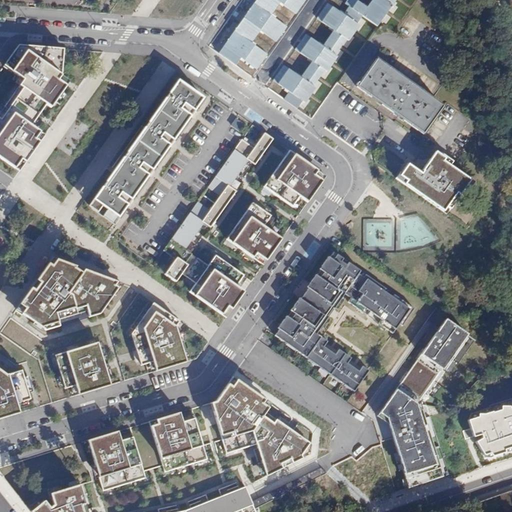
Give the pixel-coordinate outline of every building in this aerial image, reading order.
[(254,0),(216,54),(238,69),(245,60),(259,70),(270,55),(256,45),(264,34),(277,42),(288,27),(275,18),(284,5),(297,14),(306,0),(254,0)] [(288,100),(299,108),(304,101),(307,103),(317,89),(314,87),(325,71),(328,73),(340,57),(337,55),(347,41),(351,44),(366,22),(379,31),(400,0),(374,0),(368,9),(356,0),(349,0),(347,4),(352,8),(345,17),(329,6),(319,19),(337,31),(324,49),(307,37),(298,50),(315,62),(302,80),(285,68),(276,81),(293,93),(288,100)] [(0,83),(14,94),(19,87),(23,81),(12,74),(26,53),(55,74),(71,52),(17,47),(0,70),(0,83)] [(47,107),(50,109),(60,94),(65,87),(57,81),(60,77),(55,74),(26,53),(12,74),(23,81),(19,87),(32,96),(47,107)] [(440,106),(375,58),(355,85),(421,133),(440,106)] [(177,81),(91,199),(117,217),(202,99),(177,81)] [(17,118),(38,133),(44,137),(69,101),(60,94),(50,109),(47,107),(32,96),(17,118)] [(13,115),(0,133),(0,159),(13,168),(19,159),(24,163),(37,143),(33,140),(38,133),(17,118),(13,115)] [(240,131),(245,124),(237,118),(232,125),(240,131)] [(176,226),(160,249),(172,258),(174,256),(182,261),(188,253),(181,248),(200,221),(199,220),(223,185),(225,186),(243,160),(241,158),(248,148),(236,140),(209,179),(202,189),(180,220),(176,226)] [(287,205),(294,194),(292,192),(273,179),(290,155),(285,151),(260,187),(287,205)] [(311,169),(290,155),(273,179),(292,192),(294,194),(303,200),(317,179),(308,173),(311,169)] [(408,164),(397,180),(443,211),(456,192),(459,195),(470,180),(445,163),(438,157),(434,158),(430,160),(420,174),(408,164)] [(229,241),(246,216),(258,225),(265,215),(247,203),(224,238),(229,241)] [(262,258),(277,237),(258,225),(246,216),(229,241),(249,255),(252,251),(262,258)] [(334,309),(345,293),(358,274),(360,271),(334,252),(307,290),(334,309)] [(209,268),(232,284),(239,274),(211,255),(204,264),(192,281),(186,290),(191,293),(209,268)] [(192,281),(204,264),(194,256),(181,274),(192,281)] [(87,319),(98,315),(120,283),(82,269),(80,272),(74,269),(75,266),(56,259),(51,265),(48,264),(35,283),(37,285),(32,292),(30,290),(18,307),(23,312),(20,317),(40,329),(57,324),(55,316),(72,310),(73,311),(83,308),(87,319)] [(228,306),(240,290),(232,284),(209,268),(191,293),(217,311),(223,303),(228,306)] [(364,278),(358,274),(345,293),(351,298),(348,302),(367,315),(370,311),(381,319),(378,323),(392,333),(399,324),(402,326),(414,309),(394,295),(392,297),(384,292),(386,289),(366,275),(364,278)] [(304,294),(301,298),(329,317),(331,313),(334,309),(307,290),(304,294)] [(302,355),(316,334),(329,317),(301,298),(278,331),(274,336),(302,355)] [(155,316),(170,326),(175,319),(154,304),(133,336),(140,362),(152,358),(144,330),(155,316)] [(152,358),(156,372),(185,363),(174,329),(170,326),(155,316),(144,330),(152,358)] [(415,351),(438,367),(462,332),(440,316),(415,351)] [(326,340),(316,334),(302,355),(355,392),(369,371),(364,368),(360,373),(345,363),(349,357),(340,351),(337,357),(322,346),(326,340)] [(65,354),(78,395),(110,385),(95,344),(65,354)] [(392,385),(414,401),(438,367),(415,351),(392,385)] [(13,371),(26,366),(25,362),(11,367),(13,371)] [(19,373),(6,377),(0,372),(0,418),(18,413),(15,405),(28,401),(19,373)] [(215,402),(210,403),(220,437),(225,453),(250,446),(265,476),(283,467),(293,462),(303,458),(300,455),(308,443),(275,420),(272,424),(262,416),(270,404),(238,381),(232,377),(228,383),(215,402)] [(414,401),(392,385),(374,408),(382,414),(404,481),(437,469),(414,401)] [(511,401),(466,418),(483,457),(497,456),(511,451),(511,401)] [(163,465),(165,472),(206,459),(202,447),(199,438),(194,420),(183,423),(180,412),(150,422),(161,458),(163,465)] [(99,477),(103,491),(147,478),(144,471),(142,465),(134,438),(122,441),(119,431),(88,440),(99,477)] [(88,511),(86,504),(80,485),(51,494),(54,506),(51,508),(45,501),(31,511),(30,511),(88,511)] [(186,510),(178,511),(243,511),(243,510),(252,506),(250,501),(244,487),(186,510)] [(511,490),(511,491),(495,497),(498,511),(505,511),(511,510),(511,501),(511,499),(511,498),(511,490)]
